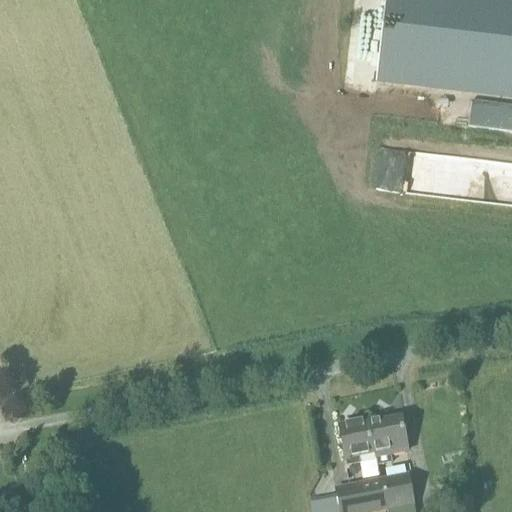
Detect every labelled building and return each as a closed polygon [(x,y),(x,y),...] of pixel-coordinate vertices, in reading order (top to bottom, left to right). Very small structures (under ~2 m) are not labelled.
[(511,0),(387,0),(377,83),(511,99),(511,0)] [(369,427),(368,424),(340,430),(346,461),(349,460),(350,467),(359,465),(357,459),(376,455),(377,459),(378,465),(389,463),(388,457),(407,453),(401,422),(369,427)] [(340,485),(337,472),(309,477),(312,491),(340,485)] [(381,481),(387,511),(415,511),(414,508),(416,508),(409,476),(381,481)] [(338,511),(387,511),(381,481),(334,490),(338,511)] [(474,511),(473,498),(463,499),(464,511),(474,511)]
